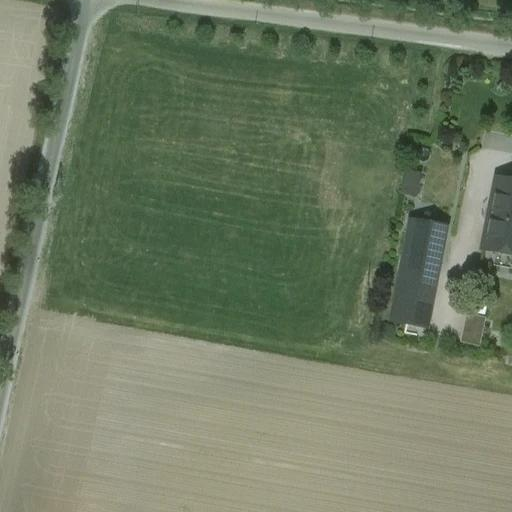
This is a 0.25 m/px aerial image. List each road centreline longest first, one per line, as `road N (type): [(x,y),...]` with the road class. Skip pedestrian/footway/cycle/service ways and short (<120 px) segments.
road 1 (unclassified): [(0,374),(82,0)]
road 2 (unclassified): [(511,45),(166,0)]
